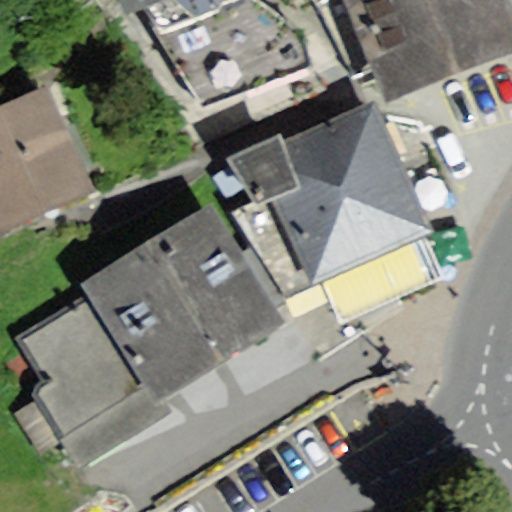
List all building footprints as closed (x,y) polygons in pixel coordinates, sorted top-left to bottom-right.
[(302,47),(282,0),(125,0),(130,13),(153,4),(159,21),(205,105),(310,65),(302,47)] [(352,0),(389,93),(456,66),(511,44),(511,26),(501,0),(352,0)] [(0,111),(0,227),(84,191),(53,117),(42,93),(0,111)] [(236,163),(254,205),(236,213),(287,293),(309,283),(325,276),(343,318),(438,277),(421,236),(428,233),(373,105),(352,114),(282,144),(255,155),(236,163)] [(208,213),(88,285),(94,294),(22,338),(49,383),(38,390),(81,461),(143,423),(164,410),(155,395),(168,387),(203,365),(246,340),(275,322),(208,213)]
